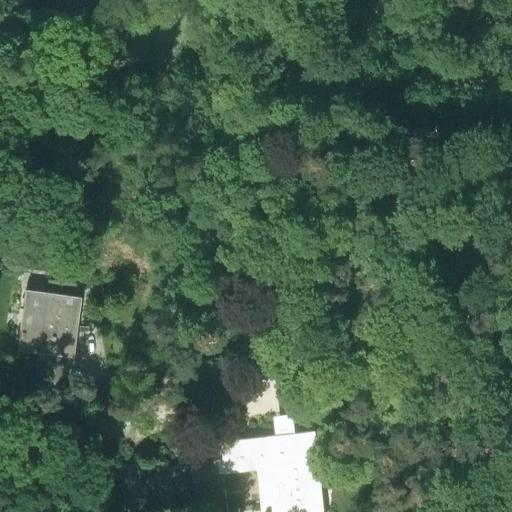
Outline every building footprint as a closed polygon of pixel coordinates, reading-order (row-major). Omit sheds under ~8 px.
[(34,289),(25,287),(16,348),(38,351),(37,357),(65,361),(66,354),(72,354),(80,295),(74,294),(76,283),(35,277),(34,289)] [(186,385),(212,383),(211,372),(185,375),(186,385)] [(214,407),(212,383),(186,385),(181,385),(183,410),(214,407)] [(317,427),(297,429),(295,411),(274,413),(276,432),(221,438),(225,469),(259,465),(264,506),(325,499),(317,427)] [(90,440),(115,437),(112,414),(88,416),(90,440)] [(161,458),(118,463),(123,511),(193,502),(194,511),(216,511),(230,510),(225,469),(221,438),(185,442),(188,462),(161,466),(161,458)]
